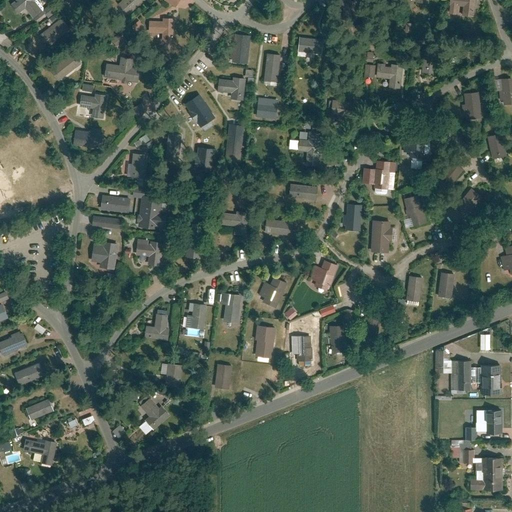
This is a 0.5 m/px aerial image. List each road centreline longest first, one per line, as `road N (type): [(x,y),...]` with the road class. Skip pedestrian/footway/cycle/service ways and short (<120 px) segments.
road 1 (residential): [(86,380),(138,311),(164,292),(299,253),(373,143),(425,103)]
road 2 (residential): [(511,308),(118,470)]
road 3 (residential): [(425,103),(499,200),(502,216),(496,233),(439,245),(390,276),(363,281)]
road 4 (residential): [(79,189),(234,18)]
road 5 (residential): [(0,56),(49,118),(79,189)]
road 6 (residential): [(79,189),(59,324)]
